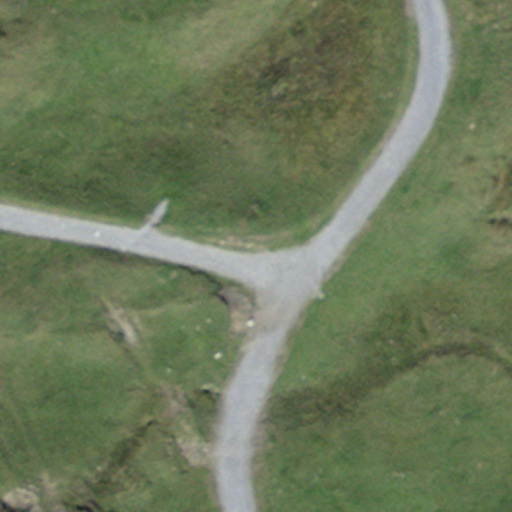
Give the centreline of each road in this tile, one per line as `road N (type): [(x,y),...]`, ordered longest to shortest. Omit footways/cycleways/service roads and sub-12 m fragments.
road 1 (track): [(306,271),(431,121),(448,61),(431,0)]
road 2 (track): [(306,271),(0,209)]
road 3 (track): [(240,511),(233,493),(237,410),(306,271)]
